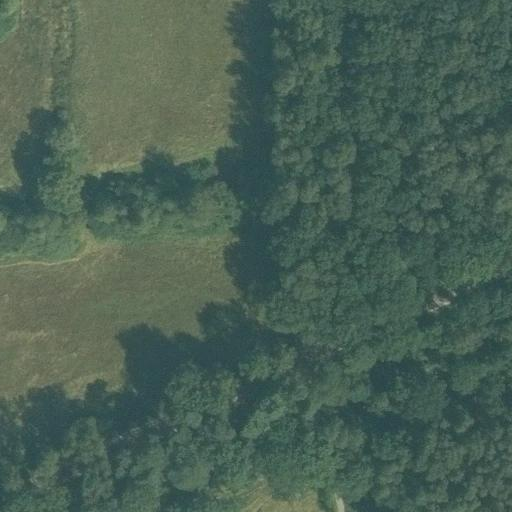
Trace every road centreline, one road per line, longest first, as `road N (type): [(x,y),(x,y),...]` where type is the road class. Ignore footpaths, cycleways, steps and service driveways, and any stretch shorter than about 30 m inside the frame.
road 1 (tertiary): [(511,264),(0,501)]
road 2 (unknown): [(374,511),(356,433),(327,411),(305,418)]
